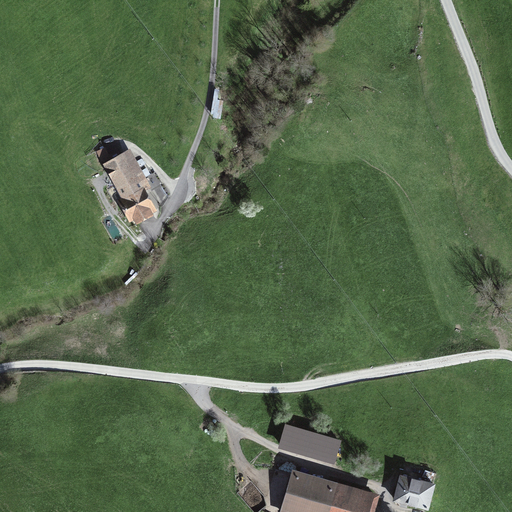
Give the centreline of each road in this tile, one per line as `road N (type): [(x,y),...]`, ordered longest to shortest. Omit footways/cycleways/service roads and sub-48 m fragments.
road 1 (unclassified): [(511,357),(462,357),(274,388),(39,364),(0,369)]
road 2 (unclassified): [(445,0),(496,146),(511,167)]
road 3 (track): [(0,331),(121,279),(148,247)]
